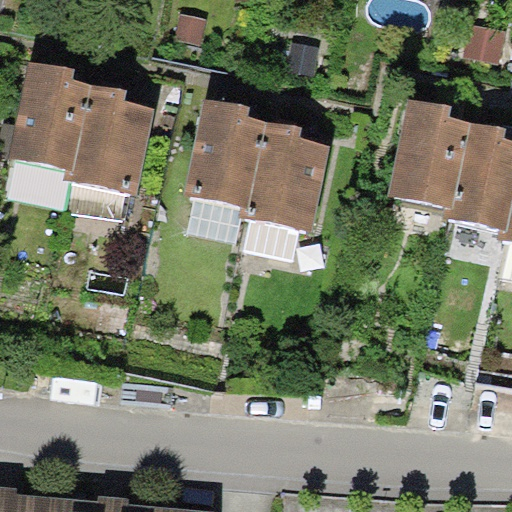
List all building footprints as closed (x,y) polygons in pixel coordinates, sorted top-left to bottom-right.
[(180,13),(174,40),(200,46),(206,19),(180,13)] [(507,31),(467,23),(460,55),(500,64),(507,31)] [(293,41),(286,72),(313,78),(320,47),(293,41)] [(74,171),(91,84),(73,80),(75,69),(57,66),(28,60),(9,159),(64,169),(74,171)] [(112,88),(91,84),(74,171),(64,169),(62,180),(137,195),(154,106),(126,101),(128,91),(112,88)] [(453,208),(470,121),(451,117),(453,106),(433,102),(410,97),(390,195),(445,207),(453,208)] [(250,208),(267,120),(249,116),(251,107),(235,104),(204,98),(184,194),(196,197),(242,206),(250,208)] [(291,125),(267,120),(250,208),(242,206),(240,217),(251,219),(299,230),(312,232),(330,143),(301,137),(303,127),(291,125)] [(508,230),(511,209),(511,139),(505,138),(507,128),(495,126),(470,121),(453,208),(445,207),(443,217),(499,228),(508,230)] [(240,217),(242,206),(196,197),(189,233),(235,242),(240,217)] [(497,239),(508,240),(499,278),(511,281),(511,209),(508,230),(499,228),(497,239)] [(292,262),(299,230),(251,219),(244,251),(292,262)] [(0,511),(52,511),(54,497),(18,493),(18,487),(7,486),(0,485),(0,511)] [(99,501),(54,497),(52,511),(214,511),(130,503),(131,498),(116,497),(99,495),(99,501)]
